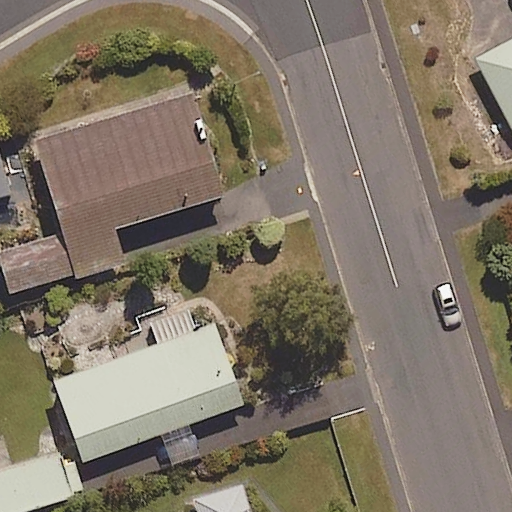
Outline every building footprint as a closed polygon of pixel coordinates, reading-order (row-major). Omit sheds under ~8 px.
[(511,36),(472,58),(511,132),(511,36)] [(115,224),(225,190),(194,88),(38,135),(67,231),(1,251),(13,291),(125,257),(115,224)] [(0,196),(12,193),(0,151),(0,196)] [(218,318),(197,326),(188,303),(151,316),(159,338),(55,377),(86,459),(163,431),(174,461),(202,450),(192,422),(249,401),(218,318)] [(0,511),(11,511),(75,491),(60,449),(0,469),(0,511)] [(252,511),(243,482),(192,498),(196,510),(188,511),(252,511)]
